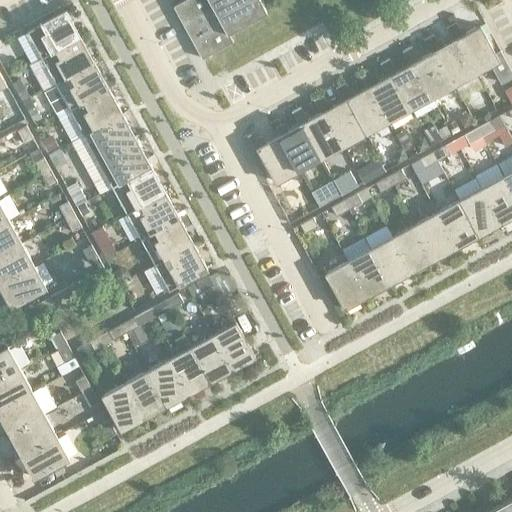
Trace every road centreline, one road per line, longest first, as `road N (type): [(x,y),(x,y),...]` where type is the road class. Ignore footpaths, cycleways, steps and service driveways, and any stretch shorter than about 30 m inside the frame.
road 1 (residential): [(455,0),(216,124)]
road 2 (residential): [(122,0),(179,106),(216,124)]
road 3 (residential): [(406,511),(511,452)]
